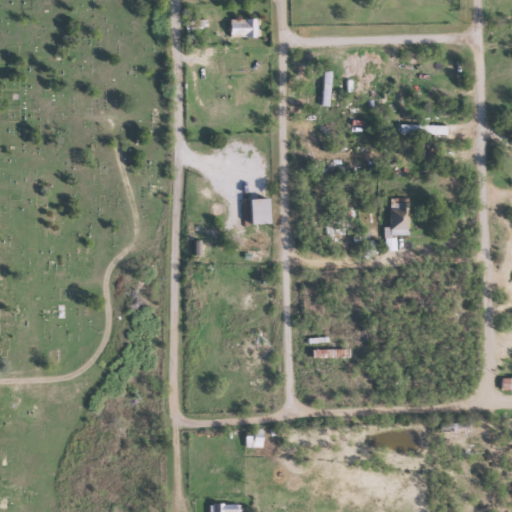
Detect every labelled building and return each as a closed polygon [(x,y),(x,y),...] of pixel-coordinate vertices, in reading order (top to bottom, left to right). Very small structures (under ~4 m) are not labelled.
[(254,37),(226,37),(226,19),(254,19),(254,37)] [(396,135),(396,125),(442,125),(442,135),(396,135)] [(246,223),(246,198),(265,198),(265,223),(246,223)] [(386,234),(386,198),(403,198),(403,234),(386,234)] [(237,250),(237,232),(265,232),(265,250),(237,250)] [(342,357),(308,357),(308,349),(342,349),(342,357)] [(498,378),(511,378),(511,389),(498,389),(498,378)] [(257,431),(257,448),(241,448),(241,431),(257,431)]
